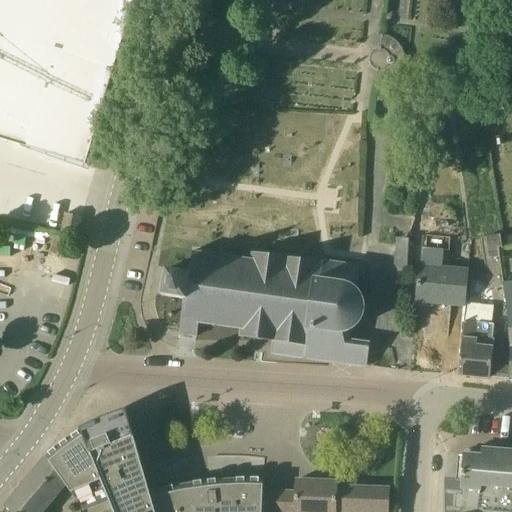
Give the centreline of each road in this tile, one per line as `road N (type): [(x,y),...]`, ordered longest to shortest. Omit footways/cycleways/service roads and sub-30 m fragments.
road 1 (unclassified): [(73,368),(109,259),(173,0)]
road 2 (unclassified): [(73,368),(407,395),(433,407)]
